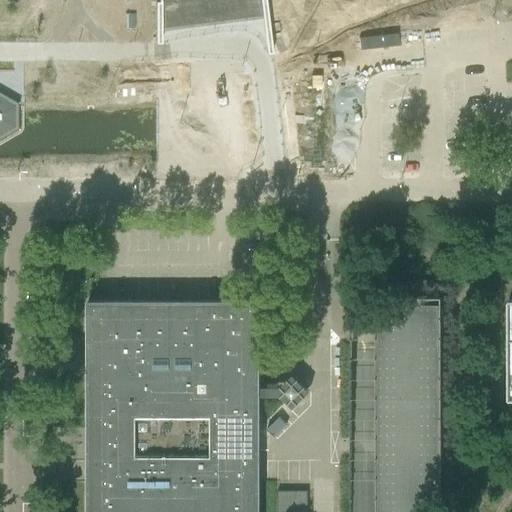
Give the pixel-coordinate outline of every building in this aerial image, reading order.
[(158,0),(159,5),(159,28),(265,14),(262,0),(158,0)] [(0,138),(15,130),(16,128),(16,106),(15,104),(0,95),(0,138)] [(443,511),(441,299),(348,300),(347,511),(443,511)] [(98,452),(98,461),(98,482),(98,491),(88,491),(88,511),(257,511),(258,491),(248,491),(248,482),(248,452),(258,452),(258,433),(258,382),(248,382),(248,373),(248,353),(248,343),(258,343),(258,303),(88,303),(88,343),(98,343),(98,352),(98,373),(98,382),(88,382),(88,433),(88,452),(98,452)] [(279,417),(267,430),(270,433),(274,437),(287,424),(282,420),(279,417)] [(276,511),(307,511),(307,491),(277,491),(276,511)]
